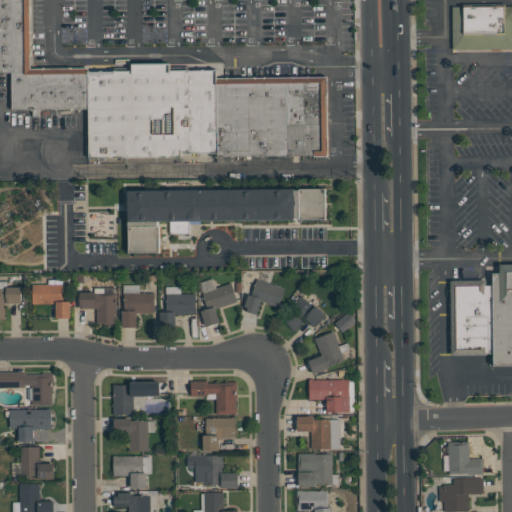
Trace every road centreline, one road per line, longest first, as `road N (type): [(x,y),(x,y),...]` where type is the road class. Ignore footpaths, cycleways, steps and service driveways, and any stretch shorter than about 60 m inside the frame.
road 1 (residential): [(0,350),(61,349),(88,360),(249,354),(269,377)]
road 2 (secondary): [(402,511),(401,319)]
road 3 (residential): [(88,360),(87,511)]
road 4 (residential): [(269,377),(270,511)]
road 5 (residential): [(379,422),(511,419)]
road 6 (secondary): [(375,61),(377,190)]
road 7 (secondary): [(401,262),(399,133)]
